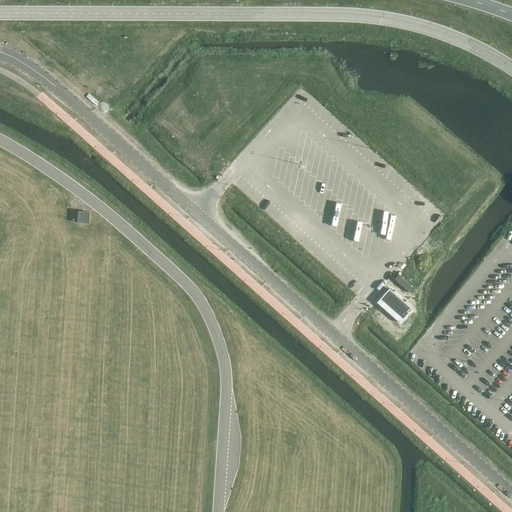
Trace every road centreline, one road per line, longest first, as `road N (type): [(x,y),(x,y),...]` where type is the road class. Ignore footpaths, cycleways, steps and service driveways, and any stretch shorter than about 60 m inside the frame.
road 1 (unclassified): [(0,52),(200,209),(511,491)]
road 2 (unclassified): [(511,70),(452,38),(373,17),(0,11)]
